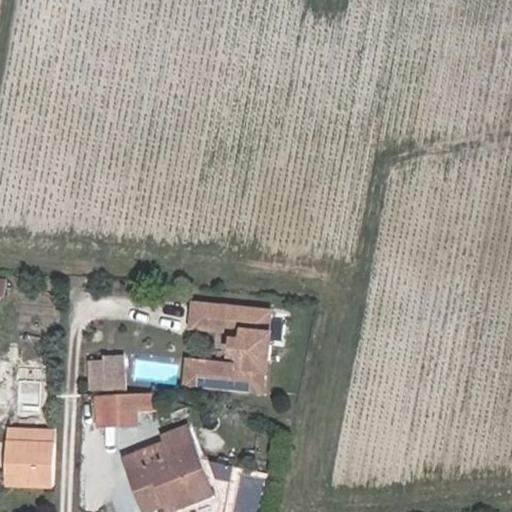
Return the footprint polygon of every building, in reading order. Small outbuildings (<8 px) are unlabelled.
[(181,368),(177,391),(251,402),(255,374),(261,370),(264,366),(265,359),(264,355),(258,346),(262,322),(188,311),(184,336),(240,344),(239,352),(233,351),(231,365),(236,366),(234,376),(181,368)] [(103,396),(102,372),(119,371),(119,361),(99,361),(99,366),(84,366),(85,396),(103,396)] [(102,372),(103,396),(120,395),(119,371),(102,372)] [(115,430),(114,400),(92,401),(93,431),(115,430)] [(114,400),(115,430),(133,430),(132,415),(148,415),(147,400),(114,400)] [(48,438),(4,434),(0,470),(28,473),(27,489),(46,491),(48,450),(48,438)] [(160,455),(133,466),(119,472),(127,495),(133,511),(150,511),(157,510),(204,491),(182,434),(155,444),(160,455)] [(28,473),(0,470),(0,473),(0,486),(27,489),(28,473)] [(178,511),(208,501),(204,491),(157,510),(157,511),(178,511)]
